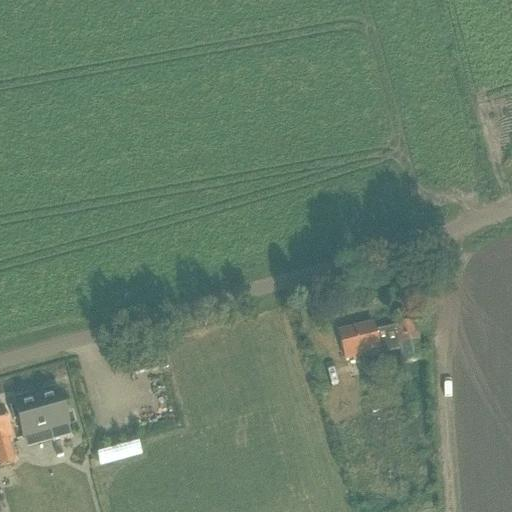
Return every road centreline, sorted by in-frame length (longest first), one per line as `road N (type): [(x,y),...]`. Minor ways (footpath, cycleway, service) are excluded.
road 1 (unclassified): [(0,361),(511,204)]
road 2 (track): [(470,511),(464,220)]
